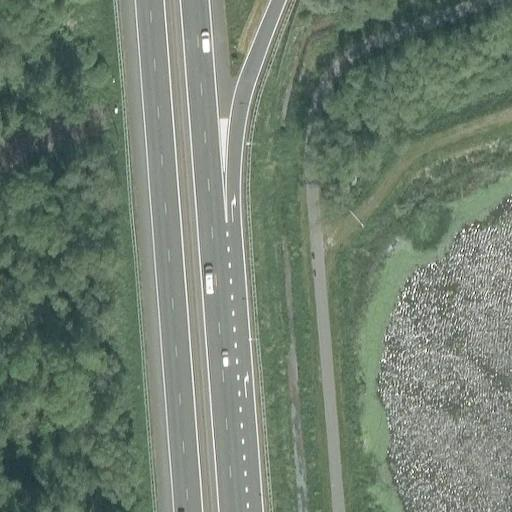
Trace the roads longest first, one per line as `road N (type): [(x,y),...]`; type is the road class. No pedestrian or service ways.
road 1 (unclassified): [(338,511),(310,176),(319,99),(341,62),(361,48),(486,0)]
road 2 (motorway): [(147,0),(185,511)]
road 3 (motorway): [(234,511),(213,217)]
road 4 (motorway): [(213,217),(245,91),(280,0)]
road 5 (motorway): [(213,217),(196,0)]
